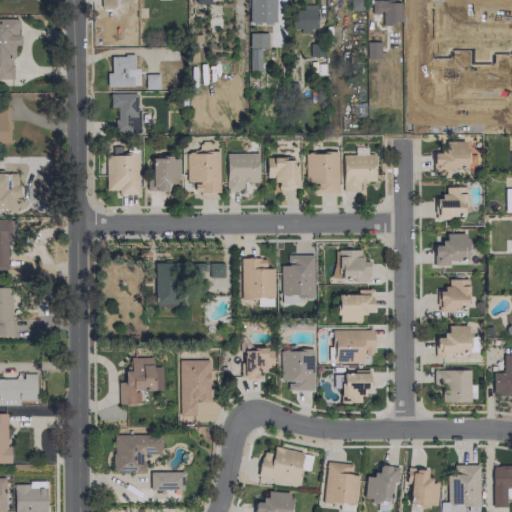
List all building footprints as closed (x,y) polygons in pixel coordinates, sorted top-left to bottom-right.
[(246,0),(246,21),(273,22),(273,0),(246,0)] [(397,0),(376,0),(369,0),(370,14),(379,14),(380,23),(398,23),(397,0)] [(314,5),(289,6),(289,28),(297,28),(297,30),(314,30),(314,5)] [(505,9),(490,9),(488,37),(508,38),(509,19),(504,19),(505,9)] [(0,78),(11,78),(10,44),(17,44),(16,18),(0,18),(0,78)] [(429,19),(430,54),(474,53),(473,18),(429,19)] [(247,70),(258,70),(258,48),(265,48),(265,32),(247,32),(247,70)] [(365,57),(377,58),(378,42),(365,41),(365,57)] [(104,86),(137,86),(137,68),(132,68),(131,55),(108,55),(108,72),(104,72),(104,86)] [(135,93),(107,93),(108,107),(113,107),(113,131),(135,131),(135,93)] [(7,106),(0,106),(0,141),(8,142),(7,106)] [(430,173),(445,173),(445,167),(464,167),(463,140),(445,141),(445,152),(430,152),(430,173)] [(216,151),(183,152),(184,182),(192,182),(192,192),(217,191),(216,151)] [(335,192),(335,152),(302,152),(302,183),(314,183),(314,193),(335,192)] [(136,194),(135,153),(103,154),(104,190),(115,189),(115,194),(136,194)] [(255,153),(223,153),(223,189),(240,190),(240,181),(255,182),(255,153)] [(372,181),(372,153),(339,154),(340,191),(357,190),(357,181),(372,181)] [(176,180),(175,157),(148,157),(149,176),(143,176),(144,190),(164,190),(164,180),(176,180)] [(263,157),(263,179),(275,179),(275,188),(293,188),(294,158),(263,157)] [(0,172),(0,210),(15,210),(15,172),(0,172)] [(463,187),(443,187),(443,196),(432,196),(432,216),(463,216),(463,187)] [(511,188),(502,188),(502,211),(511,211),(511,188)] [(0,268),(5,269),(4,241),(12,240),(11,218),(0,218),(0,268)] [(464,232),(443,233),(443,242),(430,243),(431,265),(446,265),(446,259),(464,259),(464,232)] [(359,249),(336,249),(336,280),(365,281),(365,260),(358,260),(359,249)] [(310,254),(284,254),(284,264),(277,264),(278,295),(311,295),(310,254)] [(270,268),(262,268),(263,257),(238,257),(237,297),(270,298),(270,268)] [(152,304),(179,304),(178,262),(151,262),(152,304)] [(220,277),(221,263),(195,262),(194,276),(220,277)] [(464,278),(445,279),(445,288),(434,288),(434,311),(451,311),(451,307),(465,306),(464,278)] [(9,287),(0,286),(0,334),(10,335),(9,287)] [(369,311),(370,289),(354,288),(354,294),(334,294),(333,320),(357,321),(357,311),(369,311)] [(474,351),(474,335),(465,336),(465,324),(442,325),(442,337),(432,337),(432,357),(448,356),(448,352),(474,351)] [(329,330),(330,362),(360,361),(359,353),(370,353),(370,329),(329,330)] [(270,368),(269,346),(238,346),(239,378),(258,378),(258,368),(270,368)] [(285,390),(310,389),(310,349),(277,350),(277,380),(284,380),(285,390)] [(511,353),(500,354),(500,372),(489,372),(489,393),(511,393),(511,353)] [(115,404),(137,403),(136,389),(159,389),(159,365),(150,366),(149,356),(127,357),(127,370),(121,370),(122,381),(115,382),(115,404)] [(205,360),(175,360),(176,415),(192,414),(191,401),(206,401),(205,360)] [(439,401),(466,401),(467,369),(430,369),(430,385),(440,385),(439,401)] [(33,400),(34,373),(21,373),(21,379),(0,378),(0,403),(16,404),(16,400),(33,400)] [(337,401),(357,401),(357,392),(366,392),(366,373),(330,373),(330,387),(337,387),(337,401)] [(141,453),(158,453),(158,434),(110,434),(110,472),(141,472),(141,453)] [(270,453),(260,451),(255,476),(293,484),(300,452),(271,446),(270,453)] [(352,505),(355,475),(348,474),(349,463),(323,461),(319,501),(352,505)] [(360,500),(387,501),(388,481),(394,481),(395,467),(387,466),(387,464),(375,464),(375,474),(362,473),(360,500)] [(476,464),(451,464),(451,473),(444,473),(445,511),(461,511),(461,505),(476,505),(476,464)] [(490,506),(503,506),(503,498),(511,497),(511,465),(489,466),(490,506)] [(434,483),(425,482),(426,469),(404,467),(403,483),(406,484),(405,504),(432,506),(434,483)] [(180,489),(180,470),(146,471),(147,489),(180,489)] [(10,482),(10,511),(44,511),(43,482),(10,482)] [(286,511),(287,491),(261,491),(261,501),(251,501),(250,511),(286,511)]
